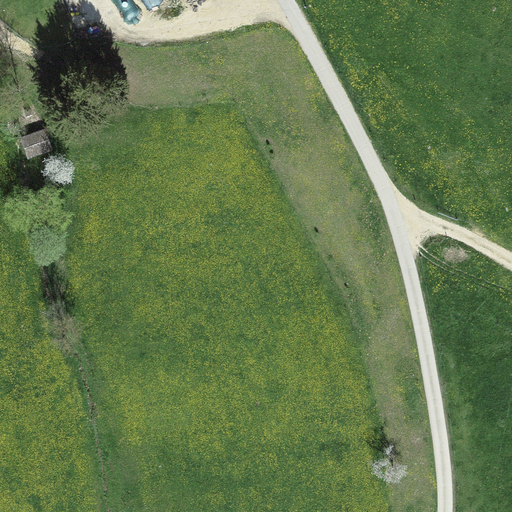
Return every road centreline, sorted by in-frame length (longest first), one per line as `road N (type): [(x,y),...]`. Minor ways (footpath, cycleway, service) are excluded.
road 1 (track): [(284,0),(398,225),(435,405),(444,511)]
road 2 (track): [(511,265),(452,235),(398,225)]
